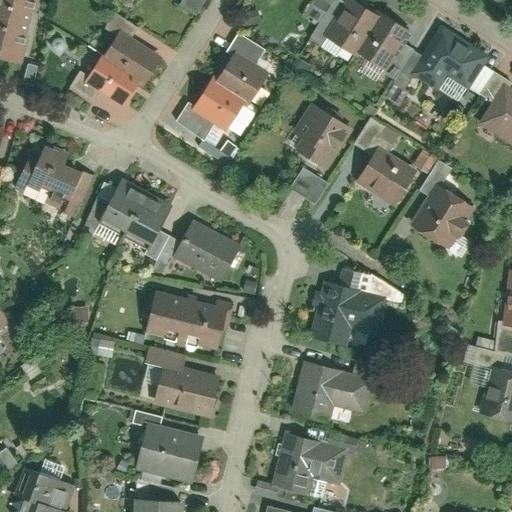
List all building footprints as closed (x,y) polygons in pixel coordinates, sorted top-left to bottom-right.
[(0,0),(0,15),(28,23),(33,0),(0,0)] [(355,0),(346,0),(326,37),(386,71),(410,28),(384,14),(383,16),(355,0)] [(0,58),(18,63),(28,23),(0,15),(0,58)] [(442,24),(410,73),(439,91),(449,75),(469,88),(490,55),(442,24)] [(101,56),(84,81),(122,107),(139,82),(144,86),(164,58),(124,31),(105,58),(101,56)] [(207,140),(216,125),(227,132),(245,103),(251,106),(268,79),(253,71),(266,50),(240,34),(228,53),(234,57),(217,84),(212,82),(197,106),(191,103),(179,122),(207,140)] [(511,88),(506,84),(480,122),(511,143),(511,88)] [(356,126),(314,100),(289,141),(331,167),(356,126)] [(90,173),(38,148),(18,190),(70,214),(90,173)] [(415,174),(377,149),(356,182),(394,206),(415,174)] [(289,188),(315,204),(328,182),(302,166),(289,188)] [(438,183),(409,228),(441,248),(470,203),(438,183)] [(142,201),(118,189),(99,224),(124,237),(142,201)] [(166,213),(142,201),(124,237),(148,249),(166,213)] [(177,258),(222,283),(242,248),(197,223),(177,258)] [(449,248),(459,255),(469,240),(459,234),(449,248)] [(511,268),(510,268),(495,351),(511,353),(511,268)] [(325,283),(311,336),(342,344),(347,327),(377,335),(386,299),(325,283)] [(154,332),(221,351),(233,309),(166,290),(154,332)] [(0,309),(0,329),(10,323),(0,309)] [(301,362),(291,411),(328,419),(331,407),(365,414),(373,378),(301,362)] [(153,400),(211,416),(221,379),(164,363),(153,400)] [(511,369),(493,365),(482,412),(511,418),(511,369)] [(133,468),(192,482),(203,437),(145,423),(133,468)] [(283,432),(271,484),(308,493),(311,476),(340,482),(348,447),(283,432)] [(64,511),(75,486),(30,469),(18,498),(29,502),(25,511),(64,511)] [(178,511),(178,501),(133,501),(133,511),(178,511)]
